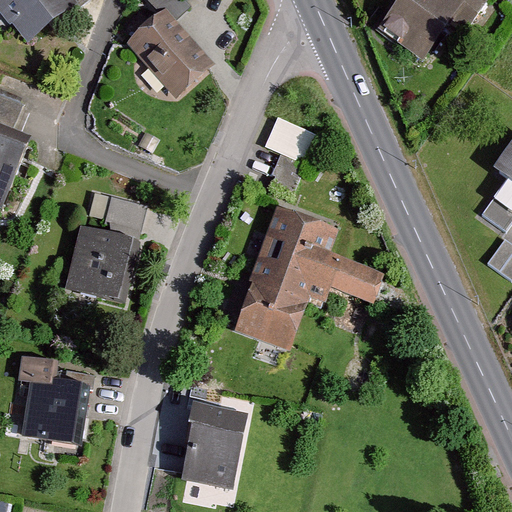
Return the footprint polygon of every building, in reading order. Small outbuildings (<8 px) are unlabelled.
[(0,0),(0,16),(26,50),(90,0),(0,0)] [(491,5),(484,0),(455,0),(455,1),(452,0),(398,0),(373,34),(418,68),(451,24),(467,36),(491,5)] [(211,70),(160,17),(124,51),(175,104),(211,70)] [(0,211),(1,212),(28,142),(12,136),(23,107),(0,97),(0,211)] [(278,115),(268,144),(302,156),(312,127),(278,115)] [(511,141),(487,178),(501,187),(479,220),(506,239),(511,230),(511,141)] [(302,173),(280,164),(268,191),(290,201),(302,173)] [(84,238),(76,236),(61,296),(122,311),(147,212),(93,199),(84,238)] [(335,237),(271,214),(228,337),(286,358),(305,304),(321,310),(326,298),(368,313),(380,281),(326,262),(335,237)] [(18,443),(77,452),(85,395),(49,390),(52,371),(16,365),(12,390),(25,393),(18,443)] [(243,422),(190,411),(176,485),(229,495),(243,422)]
